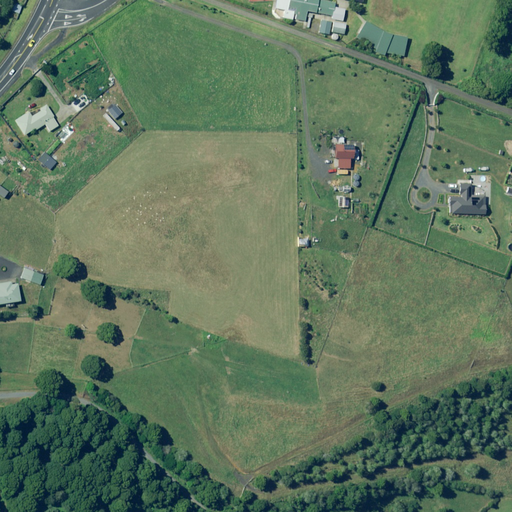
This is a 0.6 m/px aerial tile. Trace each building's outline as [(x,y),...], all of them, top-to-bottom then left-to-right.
[(272,0),(271,8),(279,9),(277,18),(298,22),(300,12),(338,19),(340,9),(331,7),(331,3),(316,0),(272,0)] [(22,6),(12,3),(9,10),(19,14),(22,6)] [(326,21),(316,20),(314,34),(324,36),(326,21)] [(363,20),(353,38),(371,48),(370,52),(381,55),(382,52),(399,55),(402,36),(387,33),(376,28),(363,20)] [(341,24),(328,22),(326,32),(339,35),(341,24)] [(53,116),(47,105),(31,115),(29,112),(15,121),(24,136),(35,129),(36,130),(45,124),(50,131),(58,126),(52,117),(53,116)] [(353,159),(354,144),(336,144),(335,158),(339,158),(338,168),(350,169),(350,159),(353,159)] [(54,150),(50,147),(46,152),(49,155),(54,150)] [(50,158),(45,153),(38,159),(43,164),(50,158)] [(471,184),(460,184),(460,197),(450,197),(449,214),(485,215),(485,198),(471,198),(471,184)] [(8,192),(0,186),(0,195),(4,198),(8,192)] [(44,276),(25,269),(21,278),(40,285),(44,276)] [(11,285),(11,282),(0,283),(0,304),(21,301),(18,284),(11,285)]
